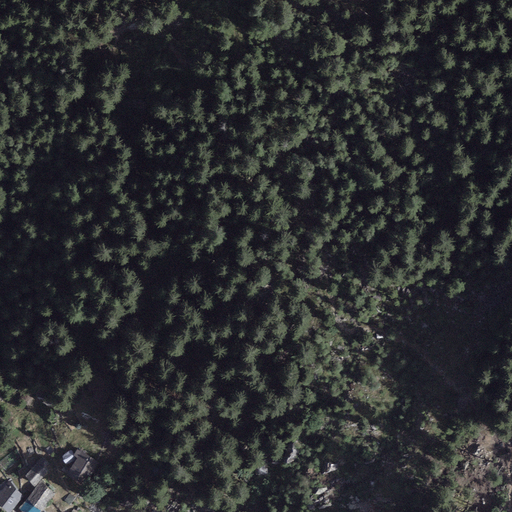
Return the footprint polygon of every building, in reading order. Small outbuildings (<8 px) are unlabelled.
[(99,462),(79,447),(73,454),(78,458),(69,470),(84,482),(99,462)] [(49,462),(43,456),(25,476),(34,487),(50,470),(45,466),(49,462)] [(11,511),(26,494),(10,480),(0,492),(0,507),(5,511),(11,511)] [(39,511),(54,494),(40,482),(18,508),(22,511),(39,511)] [(69,505),(75,498),(70,493),(64,501),(69,505)]
